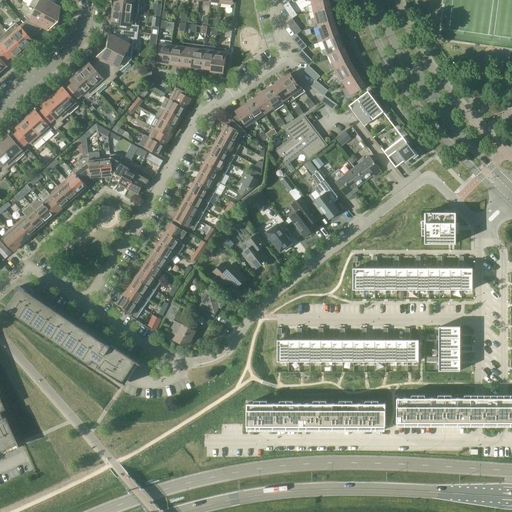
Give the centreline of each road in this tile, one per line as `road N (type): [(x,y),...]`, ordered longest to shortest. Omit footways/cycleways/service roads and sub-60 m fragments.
road 1 (residential): [(86,306),(181,367),(206,363),(230,349),(259,306),(424,179),(480,228)]
road 2 (primary): [(511,470),(274,467),(180,485),(102,511)]
road 3 (primary): [(181,511),(287,491),(511,497)]
road 4 (residential): [(86,306),(198,119),(287,57)]
road 5 (residential): [(204,441),(479,441)]
road 6 (tertiary): [(363,0),(410,97),(507,203)]
road 7 (tertiary): [(509,185),(414,79),(378,0)]
road 8 (residential): [(503,441),(503,250),(495,242)]
road 9 (residential): [(479,319),(282,318)]
road 10 (tertiary): [(0,106),(75,38),(87,0)]
road 11 (residential): [(479,319),(479,441)]
